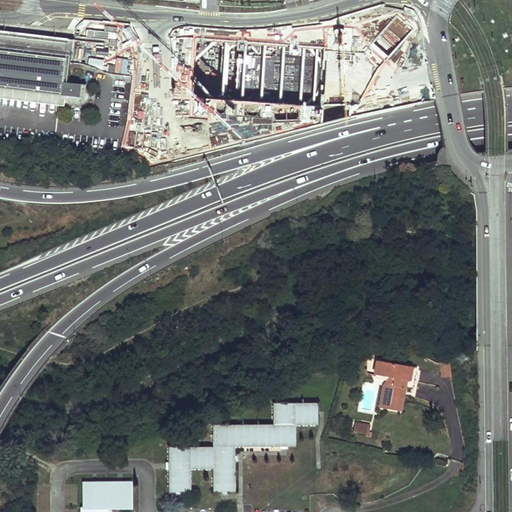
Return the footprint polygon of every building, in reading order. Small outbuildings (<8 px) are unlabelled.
[(0,88),(60,96),(67,40),(0,31),(0,88)] [(64,102),(83,104),(85,86),(80,85),(78,98),(64,96),(66,83),(69,52),(72,52),(74,41),(67,40),(60,96),(0,88),(0,98),(58,106),(63,107),(64,102)] [(80,85),(66,83),(64,96),(78,98),(80,85)] [(255,104),(254,116),(288,117),(289,99),(285,98),(286,85),(252,83),(251,104),(255,104)] [(412,368),(378,361),(375,375),(390,378),(384,409),(400,412),(406,381),(410,382),(412,368)] [(167,451),(168,494),(188,494),(188,471),(213,470),(213,493),(235,493),(234,449),(294,449),(294,428),(318,427),(318,405),(270,405),(270,427),(212,428),(212,451),(167,451)] [(368,434),(369,427),(354,423),(353,432),(368,434)] [(84,485),(83,511),(106,511),(107,510),(133,510),(134,485),(84,485)]
